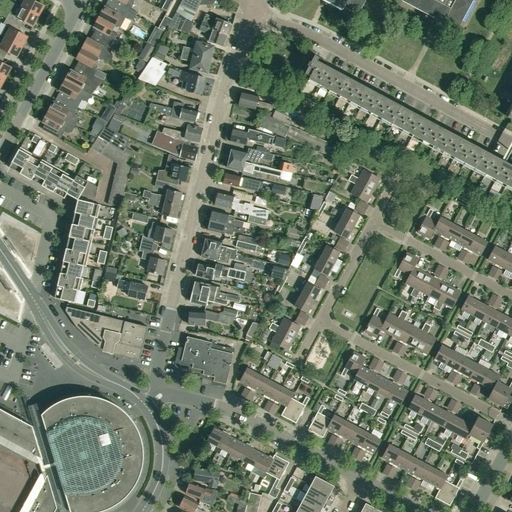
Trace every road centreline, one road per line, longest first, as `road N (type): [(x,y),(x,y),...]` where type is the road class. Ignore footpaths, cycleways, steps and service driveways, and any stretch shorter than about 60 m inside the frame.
road 1 (unclassified): [(163,392),(156,368),(221,99),(251,10)]
road 2 (residential): [(511,141),(251,10)]
road 3 (tertiary): [(147,408),(73,359),(0,249)]
road 4 (residential): [(511,422),(319,320)]
road 5 (residential): [(163,392),(241,414),(360,478)]
road 6 (residential): [(0,153),(79,6)]
road 7 (residential): [(511,295),(372,221)]
